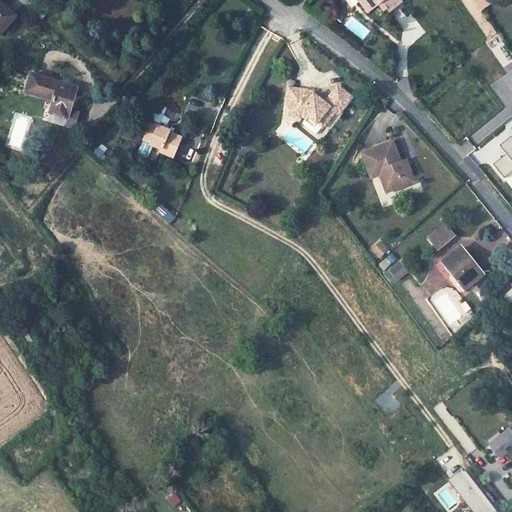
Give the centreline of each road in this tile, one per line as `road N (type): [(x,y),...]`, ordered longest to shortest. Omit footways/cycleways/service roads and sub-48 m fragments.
road 1 (unknown): [(294,17),(234,122),(206,183),(208,197),(224,216),(312,266),(470,470)]
road 2 (residential): [(511,225),(400,97),(294,17)]
